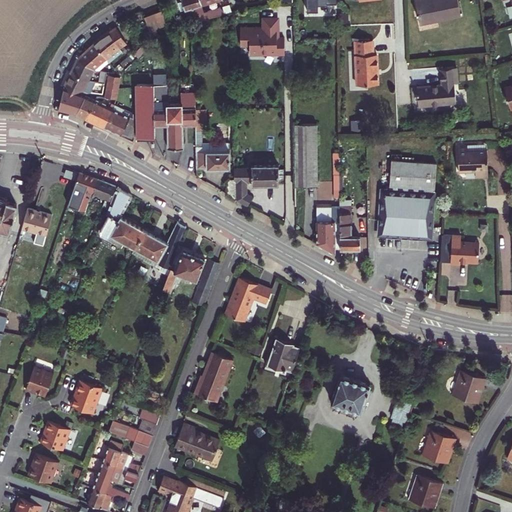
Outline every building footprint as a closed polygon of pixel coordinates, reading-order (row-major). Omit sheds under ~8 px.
[(182,0),(177,2),(180,10),(185,9),(188,20),(199,16),(200,20),(204,19),(224,13),(223,10),(220,7),(203,12),(201,4),(214,0),(182,0)] [(337,4),(336,0),(306,0),(307,11),(318,11),(318,4),(337,4)] [(428,0),(416,3),(420,23),(461,15),(457,0),(428,0)] [(162,10),(144,16),(150,30),(167,24),(162,10)] [(339,13),(339,22),(348,22),(348,13),(339,13)] [(263,15),(263,24),(242,24),(242,46),(251,46),(251,53),(286,54),(286,34),(281,34),(281,15),(263,15)] [(200,20),(193,22),(193,31),(206,27),(204,19),(200,20)] [(126,43),(116,26),(102,35),(101,36),(100,36),(93,43),(109,62),(122,51),(119,47),(126,43)] [(372,39),(355,40),(356,84),(378,83),(377,53),(373,53),(372,39)] [(99,70),(109,62),(93,43),(80,55),(94,69),(99,70)] [(77,58),(71,71),(88,81),(94,69),(80,55),(77,58)] [(456,67),(440,68),(442,84),(417,86),(419,106),(456,102),(454,83),(458,82),(456,67)] [(88,81),(71,71),(64,85),(64,86),(81,93),(82,92),(90,92),(95,81),(88,81)] [(154,101),(154,125),(168,125),(168,109),(167,103),(167,100),(166,83),(153,84),(154,101)] [(154,137),(154,125),(154,101),(153,84),(136,84),(137,137),(154,137)] [(81,93),(64,86),(59,106),(58,109),(75,113),(84,95),(81,93)] [(84,95),(75,113),(85,118),(94,99),(84,95)] [(85,118),(104,126),(112,108),(114,104),(111,103),(109,107),(94,99),(85,118)] [(195,109),(195,103),(167,103),(168,109),(168,125),(168,127),(168,128),(168,148),(183,148),(183,124),(189,124),(196,124),(196,113),(195,109)] [(114,104),(112,108),(133,118),(133,113),(114,104)] [(112,108),(104,126),(133,140),(133,138),(133,118),(112,108)] [(197,164),(197,168),(230,168),(230,141),(204,142),(203,130),(206,130),(206,113),(196,113),(196,124),(196,151),(197,164)] [(296,186),(317,186),(316,123),(295,123),(295,151),(296,186)] [(475,176),(488,176),(487,149),(486,149),(477,150),(477,143),(458,144),(459,171),(475,170),(475,176)] [(389,189),(381,188),(378,230),(431,234),(436,162),(391,159),(389,189)] [(235,179),(236,199),(247,205),(252,195),(247,192),(247,181),(252,181),(252,184),(279,184),(278,164),(251,164),(251,167),(234,168),(234,179),(235,179)] [(98,178),(80,171),(74,185),(84,189),(76,207),(85,211),(91,195),(92,196),(93,192),(95,188),(94,188),(98,178)] [(116,186),(98,178),(94,188),(95,188),(93,192),(111,199),(116,186)] [(227,193),(227,194),(236,199),(235,179),(234,179),(227,179),(227,193)] [(144,229),(121,216),(132,195),(117,186),(107,212),(108,215),(100,228),(101,233),(108,236),(106,239),(122,247),(125,242),(135,247),(144,229)] [(17,205),(6,202),(7,200),(0,197),(0,233),(0,234),(4,235),(8,233),(9,233),(17,205)] [(340,206),(340,248),(346,247),(346,248),(349,251),(352,251),(354,248),(360,247),(360,236),(352,236),(351,199),(340,199),(340,206)] [(340,248),(340,206),(332,206),(332,220),(316,220),(316,242),(315,243),(334,253),(335,252),(335,248),(340,248)] [(316,206),(316,220),(332,220),(332,206),(317,206),(316,206)] [(85,211),(76,207),(74,212),(83,216),(85,211)] [(27,208),(22,228),(46,235),(52,214),(27,208)] [(186,226),(177,221),(167,242),(144,229),(135,247),(157,259),(155,262),(170,269),(179,243),(186,226)] [(452,234),(450,263),(459,263),(459,261),(478,262),(479,242),(461,241),(461,235),(452,234)] [(184,246),(179,243),(170,269),(166,280),(163,289),(171,292),(178,272),(197,279),(205,257),(183,249),(184,246)] [(157,259),(135,247),(132,252),(154,264),(155,262),(157,259)] [(209,259),(193,300),(204,304),(220,263),(209,259)] [(170,269),(155,262),(154,264),(160,267),(159,269),(165,271),(162,278),(166,280),(170,269)] [(254,297),(266,302),(272,289),(240,276),(231,300),(232,301),(227,314),(245,321),(254,297)] [(291,370),(299,347),(293,344),(293,343),(276,338),(269,358),(268,357),(265,364),(273,367),(274,365),(285,369),(285,367),(291,370)] [(211,350),(195,392),(216,400),(232,358),(211,350)] [(34,364),(26,388),(33,390),(34,388),(46,393),(54,371),(34,364)] [(483,388),(486,377),(460,369),(457,377),(459,378),(453,395),(477,402),(482,388),(483,388)] [(371,390),(368,389),(369,384),(340,374),(331,401),(361,410),(364,400),(367,401),(371,390)] [(103,387),(79,378),(74,391),(76,392),(72,404),(93,412),(103,387)] [(392,422),(401,425),(403,420),(407,421),(410,412),(413,402),(398,397),(391,416),(393,417),(392,422)] [(161,412),(144,405),(140,416),(143,418),(157,423),(161,412)] [(157,423),(143,418),(138,429),(153,434),(157,423)] [(138,429),(113,419),(109,431),(149,446),(153,434),(138,429)] [(63,449),(71,428),(49,420),(44,434),(42,433),(40,440),(63,449)] [(183,423),(175,445),(212,459),(220,439),(195,430),(196,427),(183,423)] [(453,448),(456,437),(430,429),(428,437),(429,438),(424,455),(447,462),(452,448),(453,448)] [(138,473),(141,466),(131,462),(133,455),(121,451),(124,444),(110,439),(103,460),(138,473)] [(51,482),(59,461),(35,452),(33,459),(35,460),(30,474),(51,482)] [(126,477),(135,480),(138,473),(103,460),(98,473),(111,478),(118,481),(121,475),(126,477)] [(98,473),(92,487),(119,497),(127,500),(130,494),(125,492),(125,491),(112,486),(113,483),(110,482),(111,478),(98,473)] [(439,493),(443,482),(417,474),(414,482),(416,482),(410,499),(434,507),(438,492),(439,493)] [(174,494),(166,511),(186,511),(197,486),(183,481),(182,483),(179,481),(178,483),(176,482),(177,480),(163,475),(158,488),(174,494)] [(107,509),(111,500),(117,502),(119,497),(92,487),(87,502),(107,509)] [(40,511),(43,505),(19,496),(17,503),(19,504),(15,511),(40,511)]
